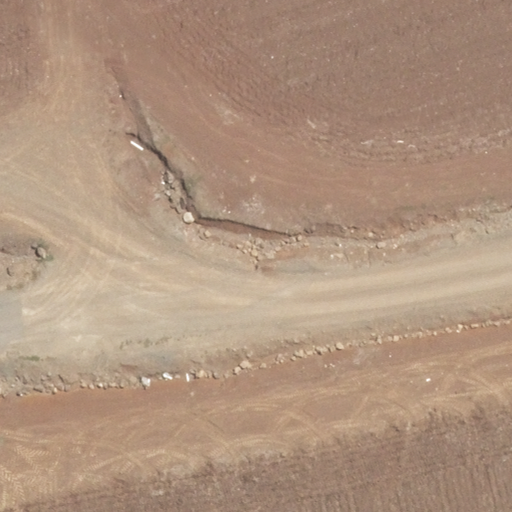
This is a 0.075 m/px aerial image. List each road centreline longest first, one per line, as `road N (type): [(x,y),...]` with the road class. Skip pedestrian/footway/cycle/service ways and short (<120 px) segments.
road 1 (track): [(175,331),(511,258)]
road 2 (unclassified): [(0,370),(175,331)]
